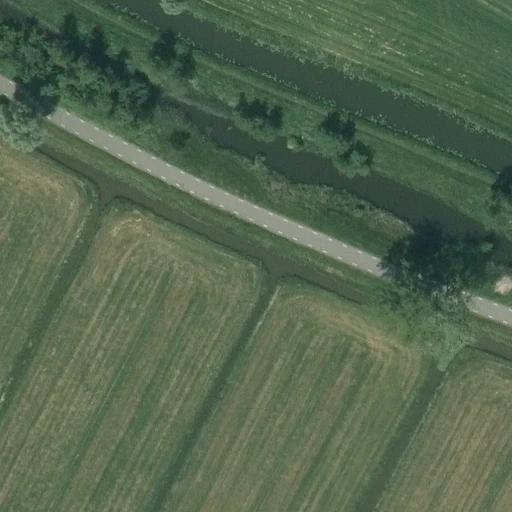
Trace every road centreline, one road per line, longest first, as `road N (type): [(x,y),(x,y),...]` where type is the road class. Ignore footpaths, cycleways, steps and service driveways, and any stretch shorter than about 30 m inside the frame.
road 1 (unclassified): [(511,321),(171,182),(0,88)]
road 2 (track): [(511,198),(69,0)]
